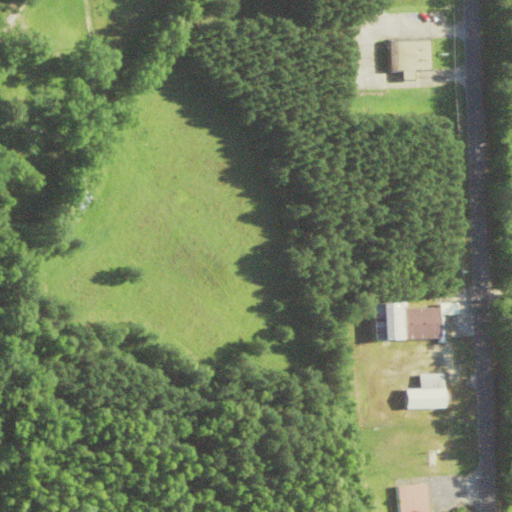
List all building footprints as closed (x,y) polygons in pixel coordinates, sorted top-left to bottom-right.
[(426,41),(385,41),(385,71),(398,71),(398,79),(411,79),(411,71),(426,71),(426,41)] [(109,143),(103,139),(90,156),(95,161),(109,143)] [(57,150),(38,147),(37,152),(22,150),(19,165),(54,171),(57,150)] [(88,197),(75,188),(58,212),(71,221),(88,197)] [(438,340),(438,315),(455,315),(454,305),(370,307),(370,341),(438,340)] [(402,389),(402,410),(441,410),(441,375),(417,375),(417,389),(402,389)] [(397,486),(396,511),(424,511),(424,486),(397,486)]
